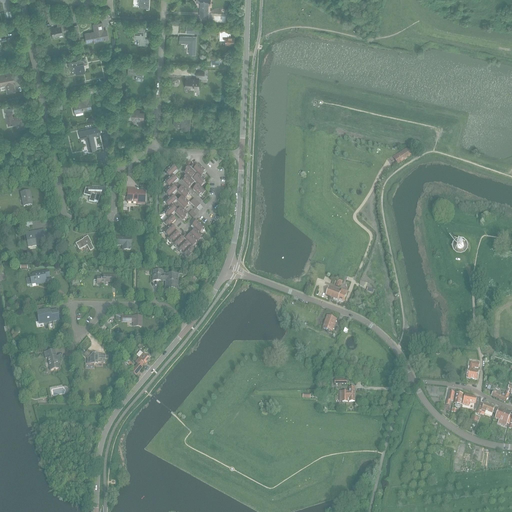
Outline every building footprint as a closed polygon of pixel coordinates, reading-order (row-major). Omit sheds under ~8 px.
[(196,0),(196,2),(201,2),(200,17),(208,17),(208,2),(210,2),(210,0),(196,0)] [(61,30),(65,30),(64,23),(57,23),(57,27),(54,28),(54,26),(50,27),(52,38),(59,37),(59,35),(62,34),(61,30)] [(88,43),(108,39),(107,34),(104,35),(102,23),(93,25),(94,32),(84,34),(85,38),(87,38),(88,43)] [(147,46),(148,39),(145,39),(146,32),(145,32),(145,27),(139,27),(139,31),(135,31),(134,39),(138,39),(138,45),(147,46)] [(226,40),(225,45),(230,46),(230,43),(234,44),(235,37),(231,37),(231,31),(220,31),(220,40),(226,40)] [(195,50),(196,37),(184,37),(184,43),(190,43),(189,50),(195,50)] [(66,70),(67,75),(75,74),(76,75),(81,74),(80,70),(84,69),(83,65),(87,64),(86,59),(68,63),(69,67),(71,67),(71,69),(66,70)] [(145,71),(145,67),(128,66),(128,75),(136,75),(136,81),(143,81),(143,71),(145,71)] [(7,93),(15,91),(11,72),(0,74),(0,86),(5,85),(7,93)] [(186,79),(186,87),(190,87),(190,90),(194,90),(195,89),(199,89),(199,79),(201,79),(201,76),(204,77),(204,72),(197,72),(196,76),(197,76),(197,79),(194,78),(194,79),(186,79)] [(110,85),(95,88),(96,94),(111,91),(110,85)] [(88,95),(81,96),(80,97),(81,101),(73,103),(75,113),(83,112),(82,109),(83,109),(83,108),(90,107),(88,95)] [(5,113),(8,126),(19,124),(20,129),(25,128),(22,115),(12,117),(11,112),(12,112),(12,108),(5,109),(5,113)] [(143,126),(144,114),(138,113),(138,110),(130,110),(130,113),(132,113),(132,121),(139,121),(139,126),(143,126)] [(182,130),(184,130),(189,130),(190,118),(191,118),(192,115),(185,114),(185,118),(175,117),(174,125),(183,126),(182,130)] [(101,122),(103,130),(111,128),(109,120),(101,122)] [(99,127),(79,131),(80,137),(86,136),(89,151),(96,150),(93,134),(100,133),(99,127)] [(412,155),(407,148),(392,157),(397,165),(412,155)] [(164,173),(169,178),(172,175),(172,176),(177,171),(172,165),(164,173)] [(198,165),(193,170),(198,175),(201,178),(206,173),(198,165)] [(188,167),(184,172),(183,172),(187,176),(191,180),(196,175),(192,171),(188,167)] [(164,183),(169,188),(171,185),(172,186),(177,181),(172,176),(172,175),(169,178),(164,183)] [(193,180),(198,185),(201,188),(206,183),(201,178),(198,175),(193,180)] [(194,183),(191,180),(187,176),(182,181),(189,188),(194,183)] [(177,191),(172,186),(171,185),(169,188),(164,193),(169,198),(171,195),(172,196),(177,191)] [(205,192),(201,188),(198,185),(193,190),(200,197),(205,192)] [(177,192),(182,197),(183,197),(185,199),(190,195),(183,187),(177,192)] [(101,193),(102,188),(88,188),(85,188),(83,194),(90,196),(89,201),(94,203),(94,201),(98,202),(101,193)] [(145,205),(145,192),(141,192),(141,193),(135,193),(135,189),(128,189),(127,202),(137,202),(137,204),(145,205)] [(24,207),(32,205),(29,191),(21,193),(24,207)] [(164,203),(169,208),(171,205),(171,206),(177,201),(172,196),(171,195),(169,198),(164,203)] [(190,205),(185,199),(183,197),(182,197),(177,202),(185,210),(190,205)] [(199,211),(203,208),(194,199),(190,203),(195,208),(189,214),(193,218),(196,215),(193,212),(197,209),(199,211)] [(176,211),(171,206),(171,205),(169,208),(163,213),(168,218),(171,216),(176,211)] [(183,221),(184,220),(188,216),(180,209),(175,213),(183,221)] [(163,223),(168,228),(171,225),(176,221),(171,216),(168,218),(163,223)] [(199,234),(204,229),(197,221),(192,226),(195,230),(199,234)] [(163,233),(168,238),(175,231),(176,230),(171,225),(168,228),(163,233)] [(28,246),(46,243),(44,230),(26,234),(28,246)] [(195,230),(190,234),(198,242),(203,237),(199,234),(195,230)] [(167,239),(172,244),(180,236),(175,231),(168,238),(167,239)] [(190,234),(185,239),(192,247),(198,242),(190,234)] [(90,251),(94,249),(91,244),(92,243),(87,236),(85,238),(75,244),(79,250),(87,246),(90,251)] [(172,244),(177,249),(185,241),(180,236),(172,244)] [(131,246),(131,238),(115,238),(115,246),(122,246),(122,250),(131,250),(131,246)] [(177,249),(182,254),(190,247),(185,241),(177,249)] [(465,252),(466,251),(466,250),(467,250),(467,249),(467,248),(467,247),(467,246),(467,245),(466,245),(465,244),(464,244),(463,243),(462,243),(461,244),(460,244),(459,245),(459,246),(458,247),(458,248),(458,249),(459,249),(459,250),(459,251),(460,251),(460,252),(461,252),(462,252),(463,252),(464,252),(465,252)] [(195,252),(190,247),(182,254),(187,259),(195,252)] [(45,278),(49,277),(48,271),(33,274),(34,278),(30,278),(31,285),(40,283),(40,284),(46,283),(45,278)] [(178,289),(178,275),(163,274),(163,271),(153,271),(153,281),(165,281),(165,289),(178,289)] [(115,282),(116,280),(116,276),(103,275),(103,278),(97,278),(97,284),(105,284),(105,282),(115,282)] [(344,302),(347,295),(348,291),(341,289),(340,292),(329,288),(326,296),(344,302)] [(43,322),(58,319),(56,311),(47,313),(46,310),(37,312),(39,321),(43,320),(43,322)] [(134,317),(122,317),(122,315),(116,315),(116,321),(122,321),(122,322),(133,323),(133,327),(141,327),(141,317),(134,317)] [(332,332),(337,319),(327,316),(323,328),(332,332)] [(57,362),(59,361),(58,356),(56,357),(55,350),(44,353),(45,359),(48,359),(50,371),(58,369),(57,362)] [(92,354),(88,350),(83,355),(87,359),(87,364),(95,365),(95,364),(98,364),(98,362),(105,363),(105,355),(98,354),(98,353),(95,353),(95,354),(92,354)] [(145,364),(149,360),(143,354),(135,362),(137,364),(131,372),(136,376),(142,368),(141,367),(144,363),(145,364)] [(478,368),(479,364),(471,362),(469,370),(467,370),(466,374),(469,374),(468,378),(476,380),(478,372),(473,371),(474,367),(478,368)] [(348,402),(348,401),(349,401),(349,402),(355,402),(355,388),(349,388),(349,392),(348,392),(348,391),(340,391),(340,395),(342,395),(342,402),(348,402)] [(507,398),(509,394),(506,392),(504,396),(493,391),(491,396),(506,403),(508,398),(507,398)] [(453,402),(455,393),(450,392),(448,401),(447,400),(446,404),(450,405),(450,401),(453,402)] [(461,405),(463,395),(457,393),(454,404),(461,405)] [(476,404),(477,397),(465,395),(463,404),(469,405),(469,403),(476,404)] [(492,414),(495,408),(481,402),(477,413),(480,415),(482,410),(492,414)] [(506,426),(510,414),(499,410),(495,418),(503,421),(502,425),(506,426)]
